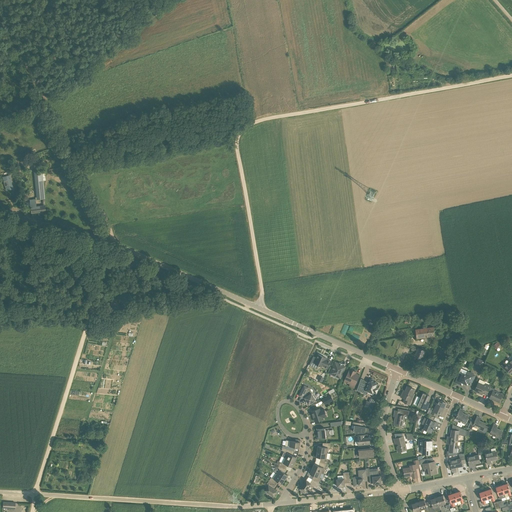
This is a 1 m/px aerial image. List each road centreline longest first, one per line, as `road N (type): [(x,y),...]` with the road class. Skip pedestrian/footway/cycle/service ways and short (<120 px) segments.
road 1 (track): [(261,309),(237,151),(251,124),(511,76)]
road 2 (tertiary): [(398,369),(111,241),(0,210)]
road 3 (track): [(35,494),(109,255)]
road 4 (unclassified): [(242,506),(0,492)]
road 5 (track): [(109,255),(107,222),(21,57)]
road 6 (residential): [(398,489),(382,421),(398,369)]
